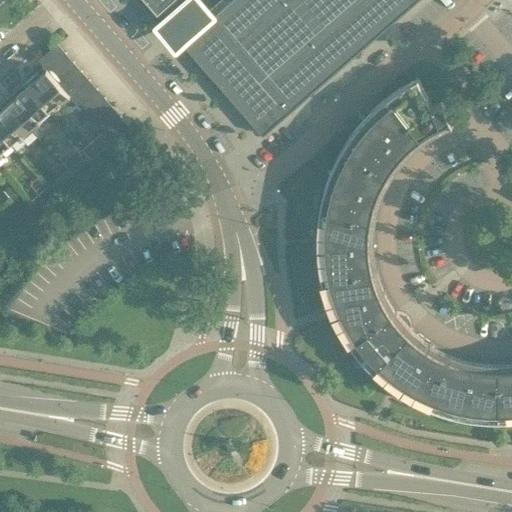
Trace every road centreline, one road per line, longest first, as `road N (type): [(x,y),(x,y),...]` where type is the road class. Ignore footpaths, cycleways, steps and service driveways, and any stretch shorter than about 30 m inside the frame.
road 1 (residential): [(511,346),(482,347),(430,325),(410,305),(389,261),(387,232),(403,181),(470,125)]
road 2 (residential): [(228,201),(202,152),(72,0)]
road 3 (residential): [(228,201),(413,35)]
road 4 (tertiary): [(511,492),(289,453)]
road 5 (tertiary): [(0,408),(170,434)]
road 6 (residential): [(253,390),(254,280),(239,237)]
road 7 (unclassified): [(239,237),(231,331),(211,388)]
